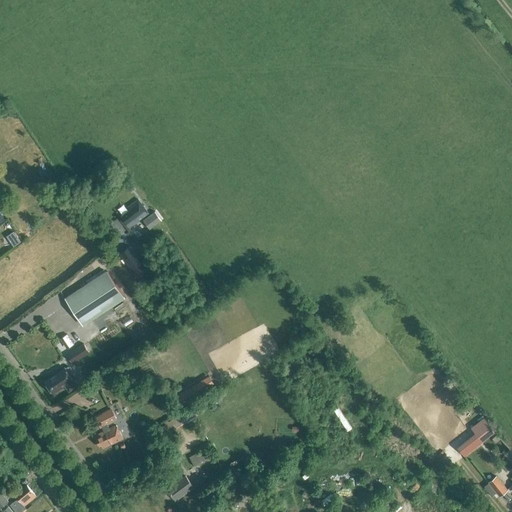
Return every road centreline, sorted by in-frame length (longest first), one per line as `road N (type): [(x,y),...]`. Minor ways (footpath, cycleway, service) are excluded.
road 1 (unclassified): [(116,511),(0,355)]
road 2 (track): [(0,341),(128,235)]
